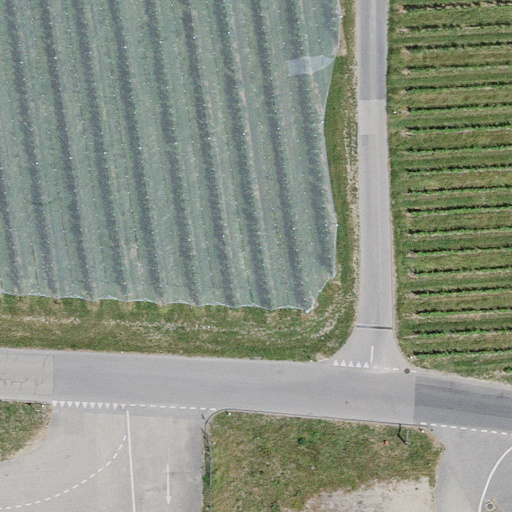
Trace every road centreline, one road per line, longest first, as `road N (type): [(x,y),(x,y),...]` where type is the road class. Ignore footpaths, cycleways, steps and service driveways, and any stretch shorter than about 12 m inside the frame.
road 1 (unclassified): [(0,388),(378,395),(511,415)]
road 2 (track): [(368,0),(378,395)]
